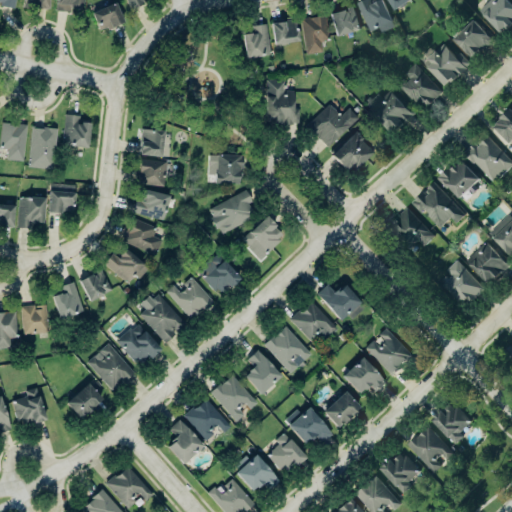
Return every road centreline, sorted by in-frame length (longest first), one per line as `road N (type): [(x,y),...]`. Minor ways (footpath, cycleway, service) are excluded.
road 1 (residential): [(511,64),(123,428),(17,492)]
road 2 (residential): [(226,0),(167,26),(126,69),(89,235),(63,254),(0,269)]
road 3 (residential): [(511,302),(286,511)]
road 4 (residential): [(511,410),(338,229)]
road 5 (residential): [(338,229),(341,204),(293,156),(273,159),(269,178),(314,230),(338,229)]
road 6 (residential): [(52,91),(60,50),(45,32),(26,43),(18,84),(32,102),(52,91)]
road 7 (residential): [(17,492),(28,511),(59,506),(41,457),(30,450),(9,461),(17,492)]
road 8 (residential): [(0,60),(117,88)]
